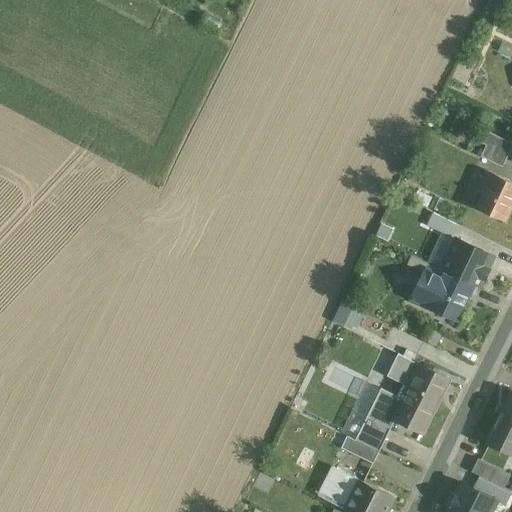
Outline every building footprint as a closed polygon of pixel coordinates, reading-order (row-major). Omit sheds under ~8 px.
[(478,157),(500,167),(501,168),(502,168),(511,144),(511,142),(483,130),(478,141),(484,144),(478,157)] [(477,209),(504,221),(511,203),(511,182),(486,171),(480,184),(487,187),(477,209)] [(452,233),(456,220),(429,213),(426,226),(452,233)] [(440,269),(475,285),(490,254),(455,238),(440,269)] [(430,266),(435,257),(437,252),(414,242),(408,255),(408,256),(430,266)] [(413,299),(429,307),(430,307),(458,321),(475,285),(440,269),(437,275),(427,270),(413,299)] [(364,312),(361,311),(343,302),(334,320),(355,330),(364,312)] [(420,352),(429,357),(439,362),(444,352),(425,342),(420,352)] [(449,380),(447,379),(415,363),(408,377),(414,380),(395,419),(423,433),(449,380)] [(511,390),(486,443),(511,455),(511,390)] [(356,440),(368,447),(379,452),(390,429),(367,417),(356,440)] [(341,449),(359,457),(373,464),(379,452),(347,437),(341,449)] [(364,480),(372,464),(358,457),(350,473),(364,480)] [(478,459),(473,469),(472,472),(472,473),(503,488),(510,476),(478,459)] [(360,481),(351,499),(346,510),(349,511),(386,511),(394,498),(360,481)] [(491,511),(497,501),(461,483),(446,511),(491,511)]
